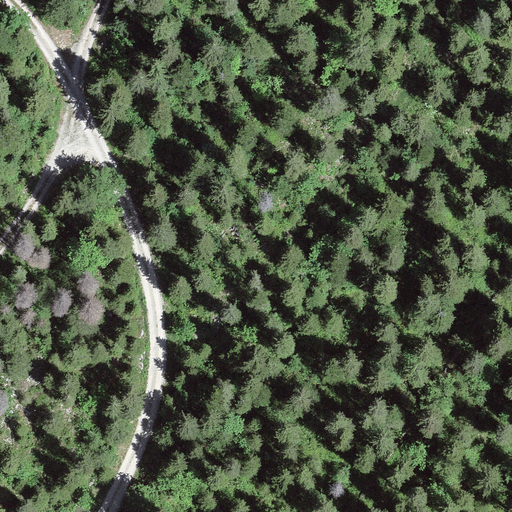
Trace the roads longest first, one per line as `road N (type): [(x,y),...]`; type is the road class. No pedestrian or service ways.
road 1 (track): [(104,0),(73,97),(126,202),(158,345),(153,399),(108,511)]
road 2 (track): [(11,0),(57,57),(73,97),(47,184),(0,247)]
